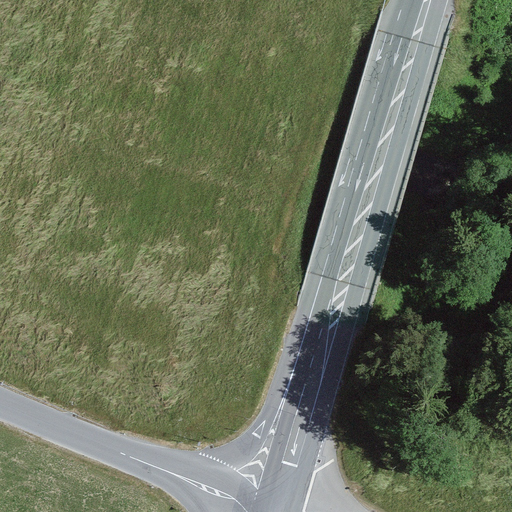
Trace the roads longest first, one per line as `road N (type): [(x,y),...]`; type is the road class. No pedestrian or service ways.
road 1 (primary): [(425,0),(275,510)]
road 2 (tertiary): [(275,510),(0,398)]
